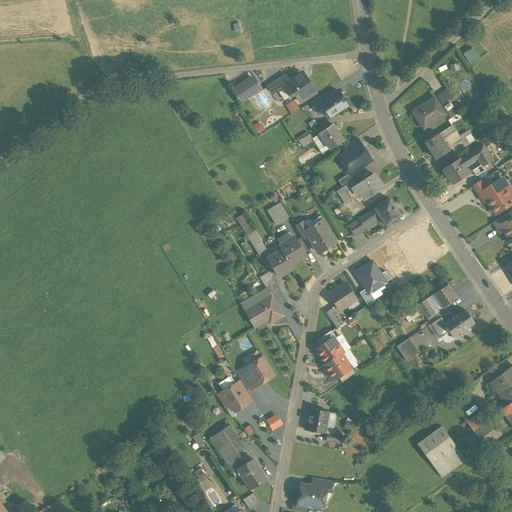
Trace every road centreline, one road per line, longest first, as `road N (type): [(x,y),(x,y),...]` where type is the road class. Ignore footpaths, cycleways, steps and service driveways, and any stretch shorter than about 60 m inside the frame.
road 1 (track): [(0,160),(105,87),(365,57)]
road 2 (residential): [(275,511),(318,291),(431,209)]
road 3 (tertiary): [(431,209),(378,110),(357,0)]
road 4 (tertiary): [(511,325),(431,209)]
